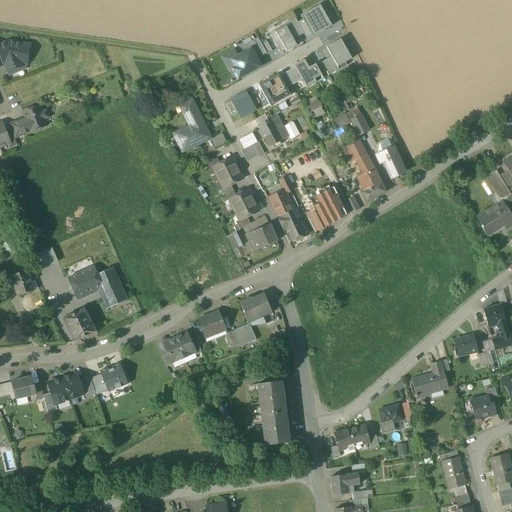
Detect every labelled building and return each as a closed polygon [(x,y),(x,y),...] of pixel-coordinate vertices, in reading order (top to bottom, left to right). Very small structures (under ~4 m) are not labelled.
[(302,20),(311,35),(323,29),(323,31),(331,26),(335,23),(327,8),(323,11),(319,5),(300,16),(302,20)] [(284,24),(284,25),(293,40),(303,34),(297,23),(295,18),(284,24)] [(302,20),(297,23),(303,34),(306,38),(311,35),(302,20)] [(280,53),(285,50),(290,47),(292,49),(296,46),(293,40),(284,25),(269,34),(280,53)] [(312,37),(323,31),(323,29),(311,35),(312,37)] [(242,42),(244,46),(254,40),(252,36),(242,42)] [(244,46),(243,46),(246,52),(250,50),(256,60),(266,54),(261,44),(257,38),(254,40),(244,46)] [(340,39),(333,43),(334,45),(327,49),(331,57),(339,70),(346,66),(345,63),(351,59),(340,39)] [(266,41),(261,44),(266,54),(267,55),(272,51),(266,41)] [(7,72),(8,76),(15,73),(13,70),(20,67),(20,64),(26,65),(29,45),(8,42),(0,44),(0,55),(6,72),(7,72)] [(231,60),(238,56),(234,49),(220,57),(228,71),(232,69),(235,67),(231,60)] [(238,56),(231,60),(235,67),(232,69),(237,79),(260,67),(256,60),(250,50),(246,52),(238,56)] [(331,57),(320,63),(328,76),(339,70),(331,57)] [(314,84),(323,79),(315,64),(308,68),(305,62),(295,68),(302,80),(304,84),(312,80),(314,84)] [(291,86),(302,80),(295,68),(284,73),(286,77),(291,86)] [(281,80),(278,74),(258,85),(262,93),(267,102),(270,107),(290,96),(281,80)] [(286,77),(281,80),(290,96),(295,93),(291,86),(286,77)] [(312,80),(304,84),(306,88),(314,84),(312,80)] [(240,119),(255,110),(254,106),(248,96),(246,92),(230,101),(231,102),(237,113),(240,119)] [(248,96),(254,106),(259,103),(253,93),(248,96)] [(267,102),(262,93),(257,96),(262,105),(267,102)] [(355,100),(352,96),(343,101),(345,105),(355,100)] [(300,102),(298,97),(289,102),(292,107),(300,102)] [(307,107),(317,102),(315,97),(305,102),(307,107)] [(176,140),(181,150),(197,142),(198,144),(209,139),(206,132),(207,131),(191,99),(180,105),(191,129),(190,129),(192,132),(176,140)] [(237,113),(231,102),(226,105),(232,116),(237,113)] [(307,107),(306,108),(308,114),(313,112),(321,108),(318,102),(317,102),(307,107)] [(20,120),(25,134),(46,126),(44,120),(49,118),(46,111),(41,112),(38,106),(22,112),(25,118),(25,119),(21,121),(21,120),(20,120)] [(324,114),(321,108),(313,112),(316,118),(324,114)] [(350,121),(360,115),(357,109),(346,114),(350,121)] [(256,127),(258,126),(268,120),(265,114),(253,121),(256,127)] [(350,124),(345,114),(331,121),(336,131),(350,124)] [(368,131),(360,115),(350,121),(358,136),(368,131)] [(258,126),(269,148),(288,138),(276,116),(268,120),(258,126)] [(9,125),(12,134),(14,139),(25,134),(20,120),(9,125)] [(1,123),(0,123),(0,147),(9,144),(7,136),(1,123)] [(299,136),(293,123),(283,127),(290,140),(299,136)] [(173,134),(176,140),(192,132),(190,129),(189,126),(173,134)] [(17,145),(14,139),(12,134),(7,136),(9,144),(10,148),(17,145)] [(226,143),(221,134),(210,139),(215,149),(226,143)] [(239,141),(243,149),(256,142),(252,134),(239,141)] [(177,147),(173,139),(168,141),(172,149),(177,147)] [(382,152),(391,148),(387,139),(378,143),(382,152)] [(350,145),(358,160),(367,157),(359,141),(350,145)] [(182,152),(198,144),(197,142),(181,150),(182,152)] [(258,142),(253,145),(259,156),(264,154),(258,142)] [(259,156),(253,145),(245,149),(241,151),(247,163),(259,156)] [(343,149),(350,164),(356,161),(358,160),(350,145),(343,149)] [(382,152),(375,156),(379,164),(383,162),(390,179),(404,173),(392,147),(391,148),(382,152)] [(386,192),(381,182),(374,170),(367,157),(358,160),(356,161),(364,175),(357,179),(363,191),(360,193),(366,204),(386,192)] [(507,171),(511,178),(511,177),(511,157),(508,160),(507,159),(502,162),(507,171)] [(213,168),(218,178),(237,169),(231,158),(219,164),(212,167),(213,168)] [(206,164),(209,170),(213,168),(212,167),(219,164),(217,159),(206,164)] [(213,168),(209,170),(207,171),(212,181),(218,178),(213,168)] [(242,179),(237,169),(218,178),(223,188),(223,189),(230,185),(242,179)] [(484,178),(500,203),(511,196),(506,187),(499,176),(495,171),(484,178)] [(499,176),(506,187),(511,183),(511,178),(507,171),(499,176)] [(321,178),(319,172),(312,175),(315,181),(321,178)] [(286,193),(286,194),(291,192),(293,191),(285,177),(278,181),(283,190),(285,193),(286,193)] [(218,178),(212,181),(217,191),(219,190),(223,188),(218,178)] [(482,179),(497,205),(500,203),(484,178),(482,179)] [(219,190),(222,196),(233,191),(230,185),(223,189),(223,188),(219,190)] [(207,197),(201,187),(197,189),(204,199),(207,197)] [(319,204),(314,206),(325,228),(339,220),(339,219),(346,215),(337,198),(338,197),(333,188),(316,197),(319,204)] [(229,200),(234,210),(253,201),(248,190),(236,196),(228,200),(229,200)] [(268,197),(277,217),(290,211),(291,211),(288,206),(290,205),(285,193),(283,190),(268,197)] [(236,196),(233,191),(222,196),(225,202),(229,200),(228,200),(236,196)] [(481,227),(486,236),(498,228),(497,227),(501,224),(505,229),(511,224),(511,217),(509,212),(511,210),(511,197),(511,196),(500,203),(497,205),(479,216),(484,225),(481,227)] [(352,214),(359,210),(353,197),(346,201),(352,214)] [(258,211),(253,201),(234,210),(239,221),(246,218),(258,211)] [(325,229),(325,228),(314,206),(309,209),(310,211),(305,214),(307,217),(315,233),(319,231),(320,232),(325,229)] [(296,209),(291,211),(290,211),(295,221),(300,218),(296,209)] [(295,221),(290,211),(277,217),(283,231),(286,229),(292,242),(305,236),(299,222),(296,224),(295,221)] [(476,218),(481,227),(484,225),(479,216),(476,218)] [(235,222),(239,230),(249,224),(246,218),(239,221),(235,222)] [(249,242),(253,252),(277,241),(270,224),(246,236),(249,242)] [(227,237),(233,251),(241,248),(241,246),(235,232),(227,237)] [(253,252),(249,242),(241,246),(241,248),(245,256),(253,252)] [(29,257),(34,272),(58,261),(52,247),(29,257)] [(233,251),(237,259),(245,256),(241,248),(233,251)] [(189,268),(194,291),(221,285),(216,266),(198,271),(197,266),(189,268)] [(76,297),(101,286),(96,275),(97,275),(94,268),(69,279),(76,297)] [(113,268),(97,275),(96,275),(101,286),(110,307),(127,300),(113,268)] [(14,287),(17,296),(33,291),(26,271),(7,277),(11,288),(14,287)] [(242,312),(247,323),(271,312),(263,295),(251,300),(251,299),(240,304),(243,312),(242,312)] [(497,326),(500,337),(509,334),(500,305),(483,310),(488,328),(497,326)] [(63,319),(74,342),(95,332),(84,308),(63,319)] [(197,321),(205,339),(217,334),(216,332),(225,329),(219,314),(207,318),(206,317),(197,321)] [(238,343),(239,347),(255,340),(248,325),(234,331),(238,343)] [(226,334),(229,345),(238,343),(234,331),(226,334)] [(186,334),(174,339),(183,358),(194,353),(190,344),(186,334)] [(491,340),(494,350),(511,344),(511,339),(510,334),(509,334),(500,337),(491,340)] [(454,341),(458,357),(477,352),(473,337),(462,340),(462,339),(454,341)] [(172,363),(183,358),(174,339),(163,344),(168,354),(171,363),(172,363)] [(194,353),(195,356),(201,353),(196,341),(190,344),(194,353)] [(183,358),(185,363),(196,358),(195,356),(194,353),(183,358)] [(477,355),(480,366),(487,364),(484,353),(477,355)] [(161,357),(167,368),(173,365),(172,363),(171,363),(168,354),(161,357)] [(185,363),(183,358),(172,363),(173,365),(175,368),(185,363)] [(443,371),(443,373),(449,371),(446,360),(439,362),(442,371),(443,371)] [(427,389),(428,394),(447,388),(443,373),(443,371),(442,371),(439,362),(431,364),(433,374),(411,380),(415,392),(427,389)] [(108,368),(99,372),(100,375),(107,391),(108,392),(127,384),(119,364),(111,367),(112,369),(108,370),(108,368)] [(76,374),(63,378),(70,399),(83,395),(83,394),(78,380),(76,374)] [(100,375),(90,379),(93,390),(95,396),(107,391),(100,375)] [(78,380),(83,394),(93,390),(90,379),(89,376),(78,380)] [(13,394),(15,399),(27,396),(27,395),(35,393),(34,387),(31,377),(10,383),(13,394)] [(505,382),(509,380),(509,377),(499,380),(501,387),(506,386),(505,382)] [(55,404),(70,399),(63,378),(48,383),(51,393),(54,404),(55,404)] [(257,385),(264,446),(289,443),(282,382),(257,385)] [(0,397),(11,395),(13,394),(10,383),(0,385),(0,397)] [(35,393),(36,400),(44,399),(43,396),(40,385),(34,387),(35,393)] [(490,395),(494,411),(500,409),(494,388),(485,391),(486,396),(490,395)] [(427,389),(415,392),(416,397),(428,394),(427,389)] [(44,399),(47,413),(57,410),(55,404),(54,404),(51,393),(43,396),(44,399)] [(481,418),(482,420),(495,416),(494,411),(490,395),(486,396),(471,400),(474,410),(472,411),(474,420),(481,418)] [(408,403),(401,405),(406,422),(413,421),(408,403)] [(378,410),(382,423),(391,420),(392,423),(393,423),(403,420),(399,405),(378,410)] [(395,431),(393,423),(392,423),(391,420),(382,423),(379,424),(381,434),(395,431)] [(364,426),(349,430),(353,444),(361,442),(362,444),(368,443),(367,438),(364,426)] [(344,446),(353,444),(349,430),(334,434),(336,446),(337,449),(338,450),(345,449),(344,446)] [(368,443),(370,448),(378,446),(375,436),(367,438),(368,443)] [(397,456),(406,455),(404,443),(395,444),(397,456)] [(330,448),(332,458),(340,456),(338,450),(337,449),(336,446),(330,448)] [(439,456),(440,462),(458,457),(456,452),(439,456)] [(490,459),(496,485),(511,481),(511,476),(507,455),(490,459)] [(441,462),(448,490),(453,489),(465,486),(457,457),(441,462)] [(351,466),(352,474),(357,473),(365,472),(364,465),(351,466)] [(345,475),(347,486),(359,484),(357,473),(352,474),(345,475)] [(348,494),(347,486),(345,475),(330,477),(332,496),(348,494)] [(453,489),(455,498),(467,495),(465,486),(453,489)] [(498,492),(500,499),(511,495),(511,490),(511,488),(498,492)] [(352,493),(353,501),(361,500),(373,498),(372,491),(352,493)] [(470,507),(469,501),(467,495),(455,498),(457,504),(459,510),(470,507)] [(511,503),(511,495),(500,499),(502,506),(509,505),(509,504),(511,503)] [(362,506),(361,500),(353,501),(349,501),(350,508),(361,506),(362,506)]
